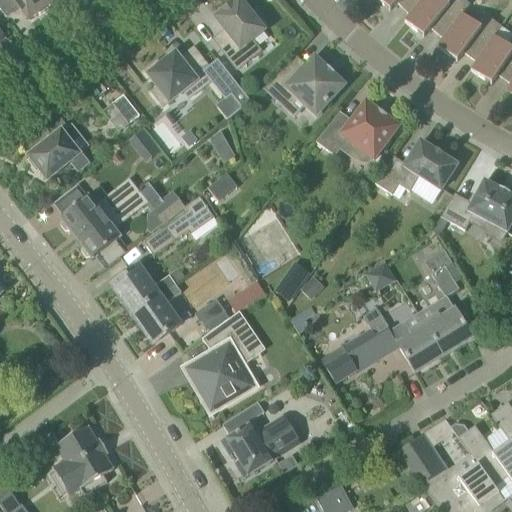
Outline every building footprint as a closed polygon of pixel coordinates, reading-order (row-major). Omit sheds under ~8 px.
[(0,0),(0,10),(0,11),(10,4),(16,11),(19,8),(29,21),(38,14),(41,17),(50,10),(42,0),(0,0)] [(42,0),(50,10),(60,2),(58,0),(42,0)] [(377,0),(390,13),(397,5),(409,17),(410,18),(424,0),(377,0)] [(462,16),(462,17),(470,6),(461,0),(424,0),(410,18),(409,17),(404,23),(424,39),(430,30),(443,41),(462,16)] [(225,57),(237,71),(260,53),(251,42),(263,33),(260,30),(265,26),(254,13),(250,16),(239,3),(232,9),(230,6),(222,13),(223,15),(216,21),(225,32),(237,47),(225,57)] [(475,26),(462,17),(462,16),(443,41),(437,49),(457,64),(463,55),(476,64),(477,65),(494,39),(501,29),(484,15),(475,26)] [(511,42),(508,48),(494,39),(477,65),(476,64),(471,72),(491,86),(498,77),(511,86),(511,87),(511,85),(511,42)] [(189,100),(211,83),(226,101),(231,97),(242,111),(251,104),(217,61),(208,69),(193,50),(179,61),(175,56),(160,68),(157,64),(145,73),(158,89),(152,94),(163,109),(183,93),(189,100)] [(327,108),(326,106),(343,88),(333,78),(334,76),(327,69),(325,71),(314,61),(306,69),(295,58),(264,91),(277,102),(281,107),(292,96),(305,109),(316,119),(327,108)] [(139,117),(123,97),(112,106),(128,126),(139,117)] [(365,105),(352,123),(340,114),(316,144),(335,158),(340,152),(347,142),(372,161),(374,162),(382,151),(384,152),(391,142),(390,141),(398,129),(386,120),(387,119),(379,112),(377,114),(365,105)] [(29,159),(30,161),(28,163),(36,174),(39,172),(47,182),(78,157),(67,143),(77,136),(71,128),(62,136),(60,134),(51,141),(51,140),(41,148),(42,149),(29,159)] [(145,163),(159,154),(145,132),(131,141),(145,163)] [(197,142),(189,132),(180,140),(188,149),(197,142)] [(218,155),(229,149),(221,134),(210,141),(218,155)] [(420,144),(405,167),(393,159),(375,186),(392,197),(399,187),(409,194),(419,179),(440,193),(457,168),(443,159),(444,157),(435,151),(434,152),(420,144)] [(117,155),(111,160),(115,166),(122,161),(117,155)] [(227,176),(208,191),(217,204),(237,189),(227,176)] [(69,233),(76,242),(138,194),(129,182),(107,199),(100,190),(88,200),(60,221),(62,224),(60,227),(65,233),(69,233)] [(485,222),(507,234),(511,226),(511,198),(509,197),(510,196),(499,190),(498,191),(483,184),(475,199),(473,197),(469,204),(454,196),(440,220),(447,224),(465,233),(472,218),(484,225),(485,222)] [(138,194),(76,242),(83,251),(81,254),(86,260),(89,259),(92,262),(120,241),(113,232),(147,205),(138,194)] [(153,212),(163,226),(183,210),(174,197),(153,212)] [(199,199),(184,210),(187,215),(144,245),(153,258),(188,233),(190,236),(214,220),(199,199)] [(146,217),(145,230),(149,236),(163,226),(153,212),(146,217)] [(440,220),(432,234),(437,241),(447,224),(440,220)] [(458,291),(454,285),(462,281),(444,252),(436,258),(425,265),(432,277),(446,299),(458,291)] [(384,265),(366,277),(377,295),(395,283),(384,265)] [(154,289),(139,268),(110,289),(130,318),(174,286),(169,279),(154,289)] [(313,279),(300,292),(311,302),(324,289),(313,279)] [(256,285),(227,303),(234,314),(263,297),(256,285)] [(174,286),(130,318),(151,348),(180,327),(165,306),(180,295),(174,286)] [(418,316),(443,358),(472,340),(461,323),(446,299),(418,316)] [(216,302),(195,317),(204,330),(225,315),(216,302)] [(312,309),(290,322),(299,336),(301,335),(308,325),(306,322),(316,316),(312,309)] [(366,318),(364,319),(372,333),(377,341),(390,333),(391,333),(377,311),(366,318)] [(201,341),(213,357),(203,364),(202,362),(201,361),(191,367),(190,364),(189,364),(192,375),(194,374),(198,380),(194,382),(201,398),(206,408),(209,414),(213,420),(214,420),(211,415),(228,405),(228,403),(258,390),(243,366),(258,355),(260,359),(261,358),(259,354),(263,352),(237,316),(201,341)] [(418,316),(391,333),(390,333),(398,347),(397,348),(414,375),(443,358),(418,316)] [(196,330),(179,342),(185,350),(202,339),(196,330)] [(372,333),(321,363),(335,386),(386,355),(377,341),(372,333)] [(511,412),(507,405),(490,417),(509,444),(511,447),(511,412)] [(253,425),(230,439),(221,445),(243,481),(275,462),(275,461),(300,445),(284,419),(258,434),(253,425)] [(455,426),(450,430),(454,435),(457,441),(468,433),(464,428),(455,426)] [(85,498),(95,492),(107,485),(103,478),(113,472),(104,457),(107,455),(100,442),(96,444),(87,429),(55,448),(60,457),(64,463),(52,470),(69,500),(81,493),(85,498)] [(511,447),(509,444),(493,455),(474,429),(468,433),(457,441),(476,467),(498,495),(511,485),(511,447)] [(423,437),(398,455),(423,489),(433,483),(448,473),(423,437)] [(292,458),(278,467),(283,475),(297,467),(292,458)] [(493,511),(504,504),(498,495),(476,467),(459,479),(453,469),(448,473),(433,483),(423,489),(440,511),(474,511),(478,509),(479,511),(493,511)] [(15,511),(20,509),(15,502),(3,486),(0,487),(0,509),(2,511),(15,511)] [(316,500),(317,502),(321,511),(352,511),(353,511),(341,487),(316,500)]
